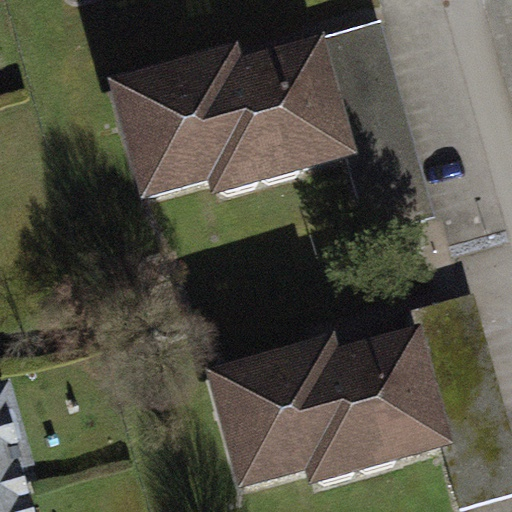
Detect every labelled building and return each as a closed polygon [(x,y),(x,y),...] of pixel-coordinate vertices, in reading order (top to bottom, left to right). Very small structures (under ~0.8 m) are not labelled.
[(382,33),(321,50),(374,243),(435,226),(382,33)] [(234,68),(106,103),(140,224),(210,204),(213,215),(351,177),(319,62),(238,85),(234,68)] [(511,465),(472,309),(413,324),(461,511),(490,511),(511,506),(511,465)] [(333,365),(212,398),(241,504),(300,488),(300,505),(447,465),(417,354),(336,376),(333,365)] [(0,511),(34,511),(8,412),(0,414),(0,511)]
